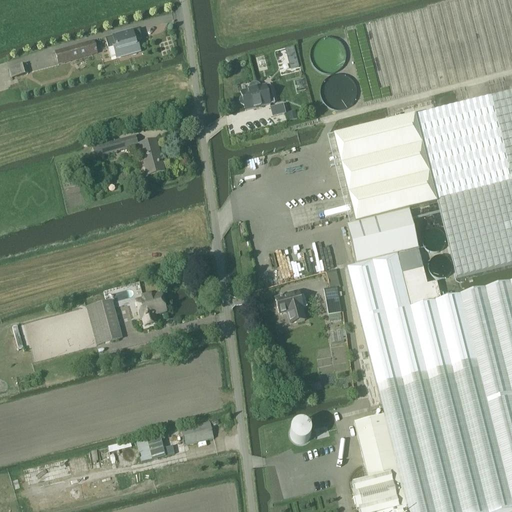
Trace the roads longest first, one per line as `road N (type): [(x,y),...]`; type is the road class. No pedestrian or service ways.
road 1 (unclassified): [(251,511),(183,0)]
road 2 (track): [(321,142),(330,119),(511,72)]
